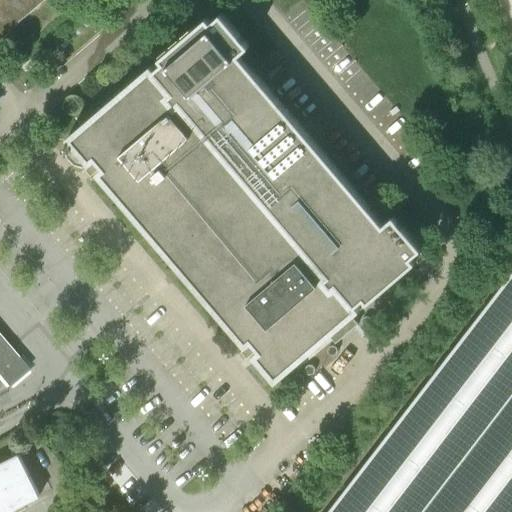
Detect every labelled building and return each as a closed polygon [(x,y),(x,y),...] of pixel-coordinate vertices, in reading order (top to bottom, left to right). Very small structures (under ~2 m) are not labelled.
[(0,0),(0,37),(43,0),(0,0)] [(150,66),(68,136),(89,161),(94,156),(104,168),(99,173),(246,344),(252,340),(262,352),(257,356),(277,380),(359,310),(356,307),(366,298),(370,302),(417,262),(413,257),(423,249),(396,217),(385,226),(239,55),(249,45),(222,13),(211,22),(206,17),(160,56),(164,61),(154,70),(150,66)] [(432,511),(511,409),(511,276),(329,511),(432,511)] [(0,376),(8,386),(28,370),(0,336),(0,376)] [(511,511),(511,409),(432,511),(511,511)] [(0,464),(0,511),(8,511),(40,497),(20,455),(0,464)]
